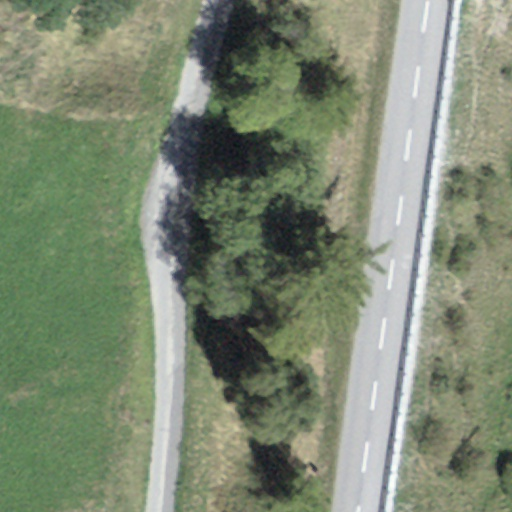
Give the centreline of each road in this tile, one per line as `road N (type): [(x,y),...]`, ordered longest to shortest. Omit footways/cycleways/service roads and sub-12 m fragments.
road 1 (unclassified): [(160,511),(168,240),(218,0)]
road 2 (tertiary): [(358,511),(427,0)]
